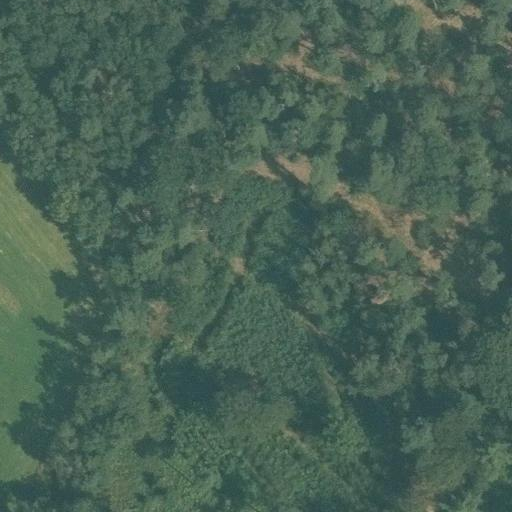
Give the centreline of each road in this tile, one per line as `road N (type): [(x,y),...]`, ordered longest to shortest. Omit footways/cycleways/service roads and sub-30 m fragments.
road 1 (track): [(228,0),(51,511)]
road 2 (track): [(511,358),(426,511)]
